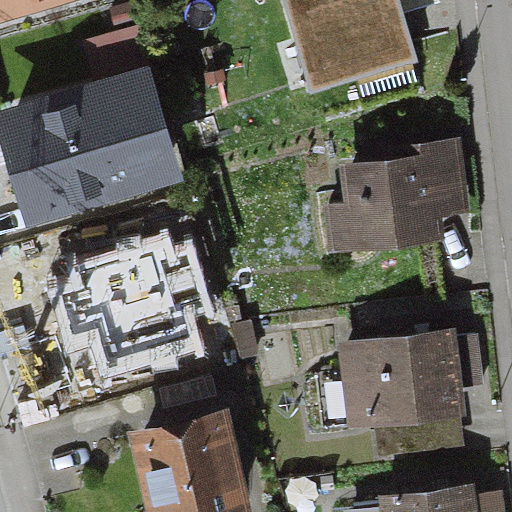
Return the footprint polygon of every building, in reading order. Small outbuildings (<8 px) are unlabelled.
[(0,0),(0,23),(85,0),(84,0),(0,0)] [(424,72),(402,0),(302,0),(291,4),(321,103),(424,72)] [(2,113),(25,195),(177,151),(153,69),(2,113)] [(423,147),(424,162),(345,167),(348,210),(330,213),(337,262),(451,246),(447,218),(468,216),(463,144),(423,147)] [(159,199),(92,215),(96,234),(163,218),(159,199)] [(200,307),(175,236),(89,266),(115,338),(200,307)] [(344,339),(349,425),(469,418),(464,333),(344,339)] [(152,511),(260,511),(235,405),(133,428),(152,511)] [(487,511),(484,484),(357,499),(358,511),(487,511)]
